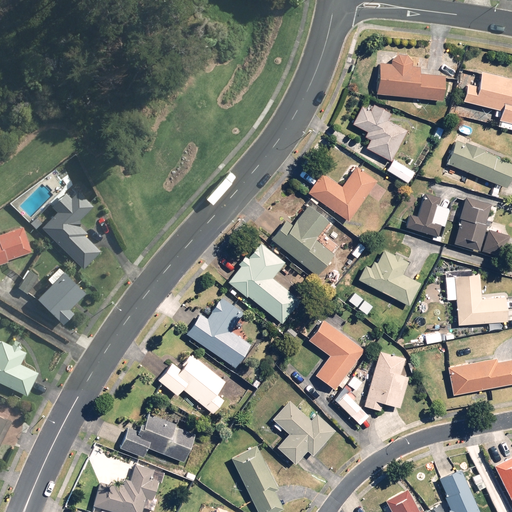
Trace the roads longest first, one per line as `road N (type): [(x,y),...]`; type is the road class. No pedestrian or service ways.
road 1 (tertiary): [(24,511),(72,406),(115,337),(270,151),(304,96),(333,0)]
road 2 (residential): [(511,419),(399,447),(369,464),(327,511)]
road 3 (residential): [(381,0),(511,21)]
